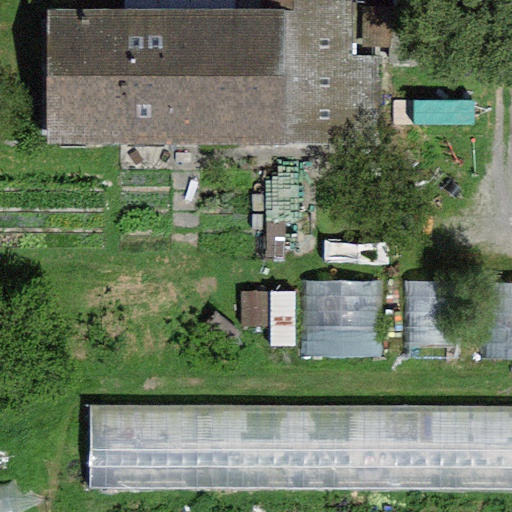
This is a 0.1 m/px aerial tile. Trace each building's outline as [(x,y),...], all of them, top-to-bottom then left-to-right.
[(123,0),(123,15),(233,15),(232,0),(123,0)] [(266,0),(267,15),(284,15),(284,151),(380,151),(381,62),(348,62),(348,0),(266,0)] [(123,15),(44,15),(44,150),(284,151),(284,15),(267,15),(233,15),(123,15)] [(386,356),(387,279),(308,277),(307,355),(386,356)] [(415,279),(414,345),(458,346),(459,280),(415,279)] [(495,356),(511,356),(511,279),(496,279),(495,356)] [(95,489),(511,489),(511,405),(96,405),(95,489)]
